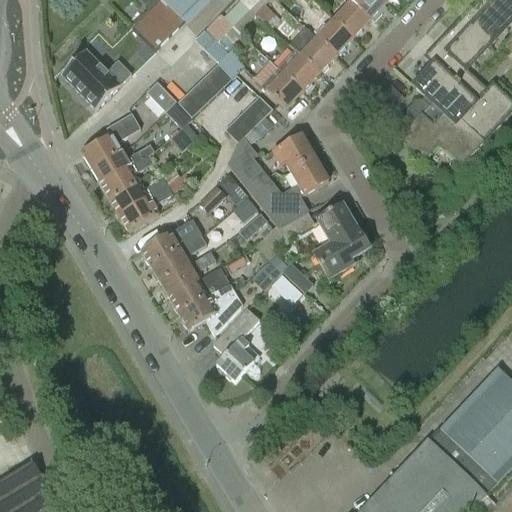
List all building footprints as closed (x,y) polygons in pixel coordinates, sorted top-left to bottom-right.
[(164,0),(134,30),(157,52),(184,25),(187,28),(216,0),(164,0)] [(162,0),(155,0),(145,11),(148,15),(162,0)] [(241,0),(241,1),(257,17),(256,17),(266,27),(278,15),(268,5),(273,1),(272,0),(241,0)] [(380,0),(343,0),(351,6),(352,6),(371,24),(372,23),(375,26),(383,17),(380,14),(387,6),(380,0)] [(483,145),(511,113),(511,105),(492,87),(487,93),(467,73),(511,25),(511,0),(482,0),(426,60),(433,67),(413,89),(426,102),(454,128),(459,123),(483,145)] [(225,14),(221,18),(239,35),(256,17),(257,17),(241,1),(239,3),(240,4),(228,16),(225,14)] [(352,6),(351,6),(335,23),(355,42),(371,24),(352,6)] [(245,41),(239,35),(221,18),(195,45),(219,68),(233,83),(245,70),(233,53),(245,41)] [(355,42),(335,23),(318,41),(338,60),(355,42)] [(338,60),(318,41),(317,42),(305,31),(289,49),(295,54),(321,78),(338,60)] [(295,54),(278,72),(304,96),(321,78),(295,54)] [(95,114),(119,90),(130,79),(117,65),(105,77),(84,55),(60,79),(95,114)] [(304,96),(278,72),(270,65),(253,83),(267,96),(268,95),(288,113),(304,96)] [(219,68),(178,108),(192,122),(233,83),(219,68)] [(168,116),(177,106),(157,86),(146,97),(166,117),(167,115),(168,116)] [(239,147),(266,121),(273,115),(260,101),(226,133),(239,147)] [(384,101),(375,110),(386,120),(395,111),(384,101)] [(426,102),(424,104),(416,104),(406,114),(407,122),(413,127),(399,141),(423,164),(439,147),(461,168),(483,145),(459,123),(454,128),(426,102)] [(177,106),(168,116),(178,127),(171,134),(175,139),(187,129),(193,123),(192,122),(178,108),(177,106)] [(92,174),(121,156),(116,147),(135,136),(141,133),(132,119),(106,133),(111,140),(82,157),(92,174)] [(266,121),(239,147),(228,168),(253,200),(272,185),(253,162),(257,159),(250,149),(257,144),(262,141),(274,130),(266,121)] [(187,129),(175,139),(174,140),(185,153),(198,143),(187,129)] [(291,177),(316,163),(303,140),(273,157),(281,170),(286,168),(291,177)] [(126,164),(121,156),(92,174),(101,189),(149,160),(154,156),(150,150),(145,153),(126,164)] [(149,160),(101,189),(110,205),(140,187),(135,179),(153,168),(149,160)] [(282,198),(272,185),(253,200),(276,230),(278,233),(308,216),(309,215),(301,202),(330,185),(316,163),(291,177),(298,188),(282,198)] [(144,195),(140,187),(110,205),(119,220),(183,181),(182,178),(187,174),(183,170),(176,175),(175,174),(163,184),(144,195)] [(188,188),(183,181),(119,220),(129,236),(158,219),(154,211),(172,200),(172,199),(188,188)] [(215,190),(199,206),(210,217),(226,201),(215,190)] [(248,201),(203,239),(207,244),(237,219),(244,227),(259,214),(248,201)] [(344,254),(363,243),(343,210),(318,225),(332,249),(339,245),(344,254)] [(314,227),(308,216),(278,233),(286,243),(287,243),(314,227)] [(151,271),(180,253),(175,246),(196,233),(191,225),(141,254),(151,271)] [(249,228),(239,237),(246,244),(256,235),(249,228)] [(278,233),(276,230),(255,249),(269,265),(290,246),(287,243),(286,243),(278,233)] [(180,254),(180,253),(151,271),(160,286),(189,269),(185,262),(206,250),(201,241),(180,254)] [(332,249),(315,259),(330,285),(354,271),(350,264),(369,253),(363,243),(344,254),(339,245),(332,249)] [(210,257),(189,269),(160,286),(169,302),(199,285),(195,278),(215,266),(210,257)] [(290,268),(282,277),(305,298),(313,289),(290,268)] [(220,272),(199,285),(169,302),(179,318),(208,301),(229,288),(225,281),(220,272)] [(282,279),(271,290),(286,304),(296,293),(282,279)] [(189,334),(206,324),(214,339),(242,311),(229,288),(208,301),(179,318),(189,334)] [(259,372),(259,371),(254,367),(259,361),(248,351),(249,350),(242,343),(259,325),(247,313),(213,349),(225,360),(217,369),(235,386),(246,376),(250,380),(251,381),(252,381),(254,382),(255,382),(256,381),(258,381),(259,380),(260,378),(260,377),(261,376),(261,375),(260,373),(260,372),(259,372)] [(503,482),(511,471),(511,386),(497,372),(440,433),(438,431),(427,443),(362,511),(492,511),(496,508),(486,499),(503,482)] [(59,511),(32,467),(0,485),(0,511),(59,511)]
